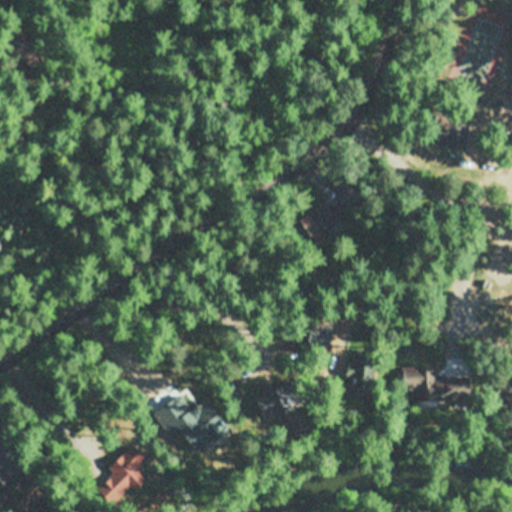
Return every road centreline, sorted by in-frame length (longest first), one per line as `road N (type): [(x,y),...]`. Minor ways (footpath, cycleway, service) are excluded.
road 1 (residential): [(0,371),(337,139),(371,84),(383,0)]
road 2 (residential): [(352,123),(408,179),(481,210),(511,170)]
